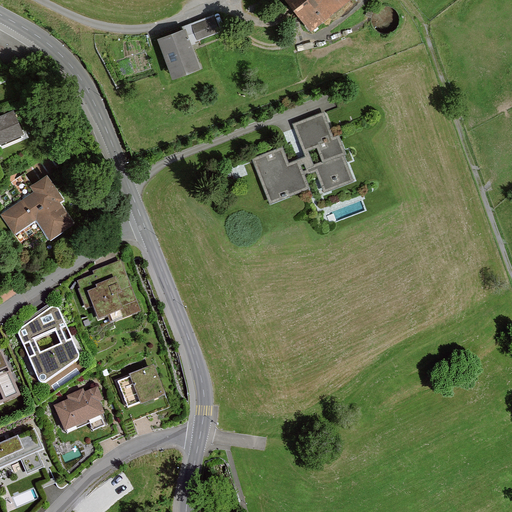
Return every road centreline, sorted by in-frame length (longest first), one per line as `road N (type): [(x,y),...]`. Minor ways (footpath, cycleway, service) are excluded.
road 1 (track): [(404,0),(422,26),(511,270)]
road 2 (residential): [(0,14),(76,70),(141,219)]
road 3 (residential): [(141,219),(199,368),(201,434)]
road 4 (track): [(216,0),(150,28),(87,21),(43,0)]
road 5 (residential): [(201,434),(121,452),(55,511)]
road 6 (residential): [(141,219),(0,312)]
